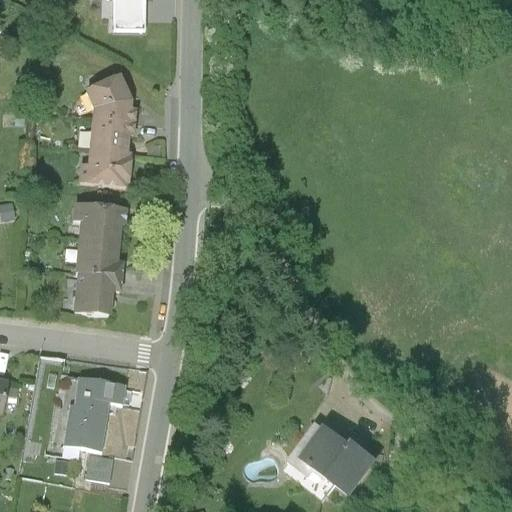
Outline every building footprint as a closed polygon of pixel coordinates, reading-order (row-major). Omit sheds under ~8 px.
[(151,28),(150,0),(104,0),(104,27),(151,28)] [(118,79),(82,96),(92,114),(89,122),(133,126),(134,114),(129,113),(130,105),(118,79)] [(23,112),(14,112),(13,128),(23,128),(23,112)] [(132,142),(133,126),(89,122),(86,154),(126,157),(127,141),(132,142)] [(126,157),(86,154),(85,170),(78,169),(76,188),(127,193),(129,157),(126,157)] [(9,202),(0,205),(0,224),(16,219),(9,202)] [(124,215),(72,209),(70,227),(77,227),(76,242),(118,246),(120,230),(123,231),(124,215)] [(118,246),(76,242),(72,278),(75,279),(119,283),(121,267),(116,266),(118,246)] [(118,297),(119,283),(75,279),(72,319),(109,322),(111,296),(118,297)] [(65,409),(59,452),(86,456),(99,458),(105,409),(118,411),(121,391),(67,383),(64,402),(71,403),(70,410),(65,409)] [(463,413),(449,405),(442,417),(456,425),(463,413)] [(344,449),(323,433),(298,465),(348,503),(376,467),(348,445),(344,449)] [(86,456),(59,452),(57,462),(74,465),(74,470),(61,468),(60,479),(82,482),(86,458),(86,456)] [(111,462),(86,458),(82,482),(107,486),(111,462)] [(11,473),(4,472),(2,482),(10,483),(11,473)]
